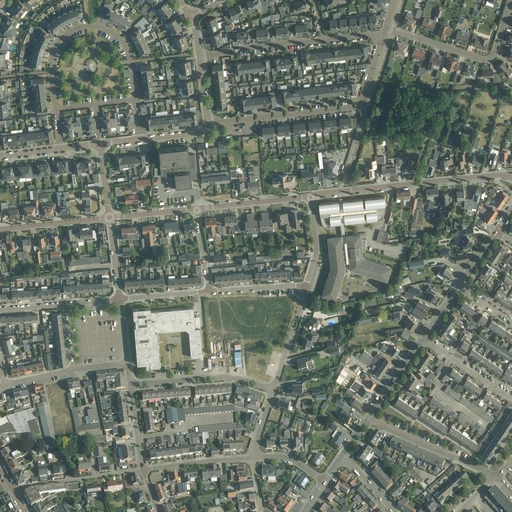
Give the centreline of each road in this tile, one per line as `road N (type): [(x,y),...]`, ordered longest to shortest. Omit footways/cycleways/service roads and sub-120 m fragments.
road 1 (residential): [(380,35),(359,107),(207,123)]
road 2 (residential): [(135,100),(123,41),(86,25),(63,37),(51,58),(55,110)]
road 3 (residential): [(385,28),(490,59),(511,0)]
road 4 (residential): [(273,390),(231,377),(131,387)]
road 5 (residential): [(495,477),(368,418)]
road 6 (residential): [(15,494),(142,470)]
road 7 (residential): [(200,56),(324,41)]
road 8 (tertiary): [(391,188),(511,178)]
